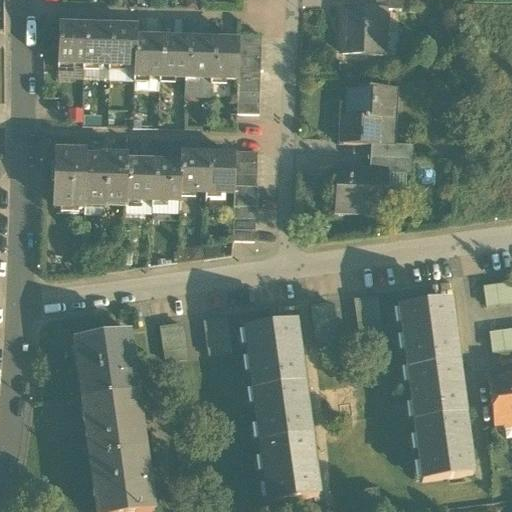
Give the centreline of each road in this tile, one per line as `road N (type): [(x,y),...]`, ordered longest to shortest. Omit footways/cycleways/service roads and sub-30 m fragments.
road 1 (residential): [(21,0),(17,307)]
road 2 (residential): [(17,307),(292,269)]
road 3 (residential): [(295,0),(285,222),(292,269)]
road 4 (residential): [(292,269),(511,239)]
road 5 (residential): [(17,307),(0,468)]
